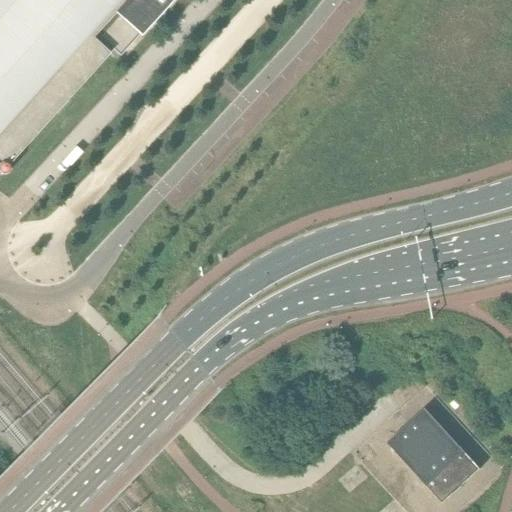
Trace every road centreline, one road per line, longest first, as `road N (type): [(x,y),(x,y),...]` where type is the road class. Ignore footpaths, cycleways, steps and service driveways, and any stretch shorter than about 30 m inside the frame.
road 1 (primary): [(511,193),(337,240),(254,279),(188,331),(7,511)]
road 2 (primary): [(54,511),(242,332),(347,283),(511,247)]
road 3 (residential): [(70,297),(333,0)]
